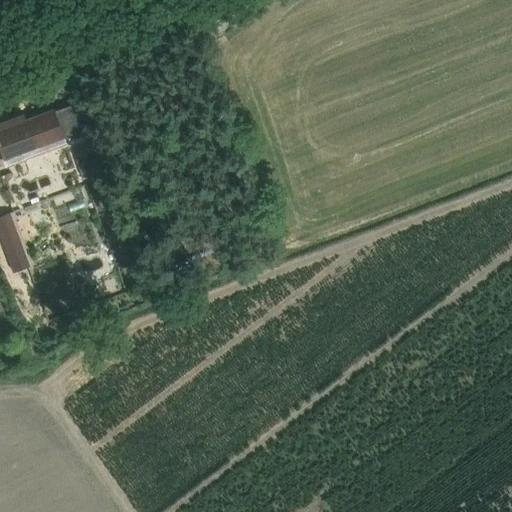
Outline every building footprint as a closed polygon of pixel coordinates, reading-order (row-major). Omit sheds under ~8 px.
[(96,131),(84,100),(53,111),(64,142),(96,131)] [(0,145),(7,165),(8,165),(6,159),(23,153),(25,159),(26,158),(25,157),(64,142),(53,111),(52,110),(14,124),(12,119),(0,124),(0,145)] [(95,171),(107,168),(100,145),(88,149),(95,171)] [(94,175),(87,155),(76,158),(83,179),(94,175)] [(0,216),(0,235),(1,237),(13,272),(29,266),(9,213),(0,216)]
